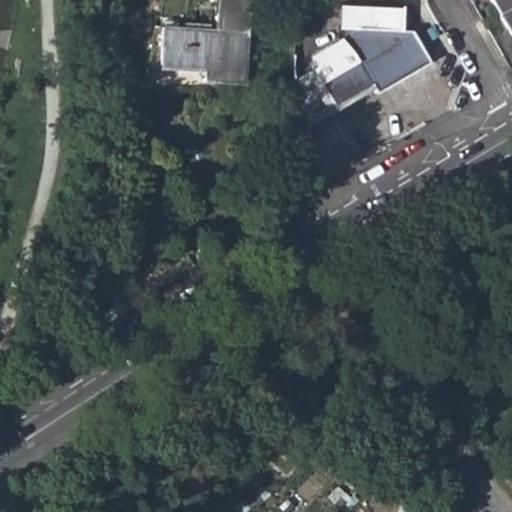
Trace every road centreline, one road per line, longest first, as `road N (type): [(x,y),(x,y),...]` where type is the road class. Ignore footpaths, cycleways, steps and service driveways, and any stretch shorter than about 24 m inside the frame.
road 1 (secondary): [(0,451),(511,132)]
road 2 (residential): [(511,115),(446,0)]
